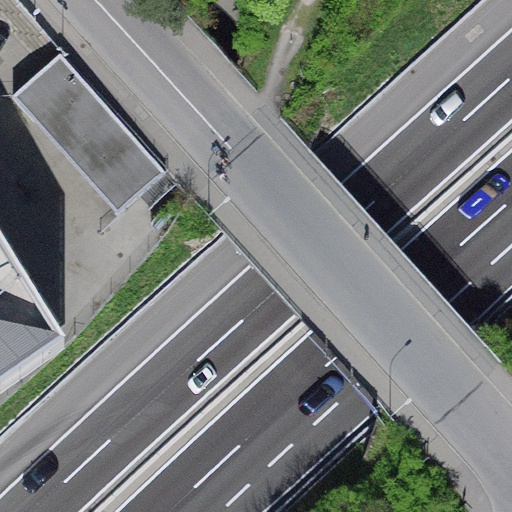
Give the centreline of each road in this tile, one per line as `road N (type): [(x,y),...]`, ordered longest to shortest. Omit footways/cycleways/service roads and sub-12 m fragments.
road 1 (motorway): [(511,76),(33,511)]
road 2 (motorway): [(169,511),(511,198)]
